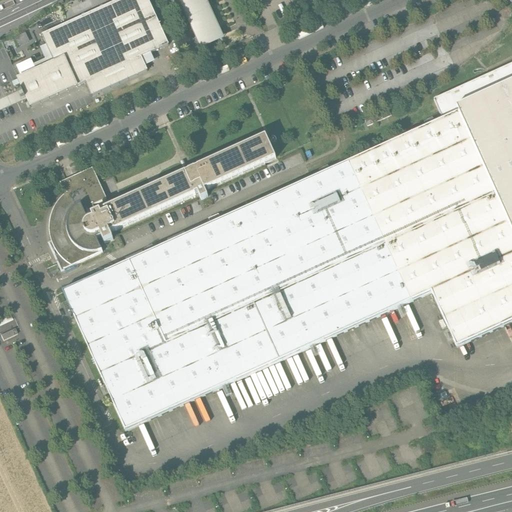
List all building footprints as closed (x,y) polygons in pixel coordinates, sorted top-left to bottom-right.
[(147,0),(121,0),(42,36),(54,63),(18,80),(31,108),(85,84),(92,97),(148,72),(141,58),(169,46),(147,0)] [(178,0),(200,51),(224,40),(207,0),(178,0)] [(511,85),(511,70),(437,104),(446,124),(465,116),(462,108),(511,85)] [(465,116),(511,219),(511,85),(462,108),(465,116)] [(511,323),(511,219),(465,116),(446,124),(70,298),(132,430),(436,297),(458,346),(511,323)] [(52,245),(65,273),(111,253),(121,248),(116,239),(282,162),(269,135),(112,208),(96,172),(65,187),(71,196),(66,203),(58,213),(54,228),(56,244),(52,245)] [(15,329),(1,334),(4,340),(17,334),(15,329)]
